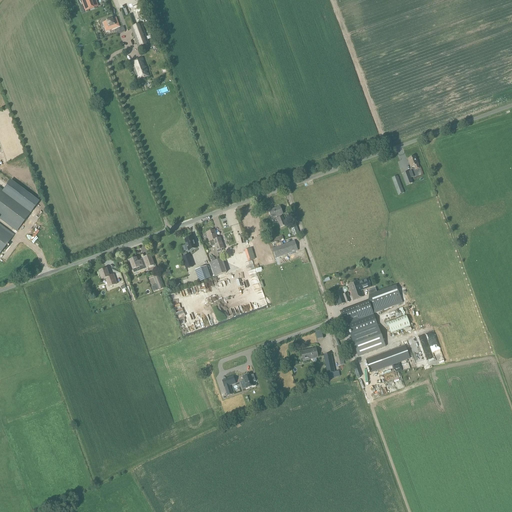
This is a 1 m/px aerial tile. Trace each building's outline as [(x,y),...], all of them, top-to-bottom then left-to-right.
[(116,18),(104,23),(107,31),(119,26),(116,18)] [(148,44),(140,25),(132,28),(140,47),(148,44)] [(143,58),(132,62),(139,80),(149,76),(143,58)] [(419,168),(415,157),(408,159),(410,168),(414,166),(415,170),(419,168)] [(411,171),(402,174),(406,186),(413,183),(411,178),(414,177),(411,171)] [(404,193),(398,176),(392,178),(398,195),(404,193)] [(10,182),(2,192),(30,213),(38,203),(10,182)] [(0,218),(17,231),(30,213),(0,190),(0,218)] [(282,217),(282,215),(283,215),(280,206),(268,211),(270,216),(271,216),(272,219),(277,217),(277,219),(280,228),(286,225),(283,217),(282,217)] [(0,253),(12,238),(0,228),(0,253)] [(224,248),(220,237),(217,239),(214,231),(207,233),(211,247),(215,245),(217,253),(221,252),(222,250),(222,249),(224,248)] [(273,245),(284,241),(282,235),(271,239),(273,245)] [(188,250),(188,251),(196,249),(192,238),(185,240),(186,245),(184,246),(186,251),(188,250)] [(275,259),(298,251),(295,241),(272,249),(275,259)] [(136,258),(130,261),(133,270),(139,268),(140,270),(154,266),(151,256),(143,258),(144,260),(138,262),(136,258)] [(17,266),(19,267),(26,261),(24,259),(17,266)] [(215,277),(227,273),(222,259),(210,263),(215,277)] [(251,264),(250,264),(249,261),(243,262),(245,269),(252,268),(251,264)] [(106,279),(109,287),(117,284),(113,275),(109,276),(107,269),(99,272),(102,280),(106,279)] [(195,274),(199,286),(211,282),(207,270),(195,274)] [(154,292),(159,290),(163,289),(158,277),(155,277),(157,285),(152,287),(154,292)] [(358,282),(348,285),(354,300),(363,297),(361,291),(371,288),(368,279),(358,283),(358,282)] [(343,322),(347,320),(352,333),(350,335),(358,357),(384,347),(385,346),(372,311),(402,300),(396,285),(369,295),(368,301),(340,312),(343,322)] [(342,291),(334,295),(338,307),(350,302),(347,293),(343,294),(342,291)] [(133,303),(158,296),(157,292),(132,299),(133,303)] [(124,296),(99,303),(100,307),(125,299),(124,296)] [(136,311),(161,303),(159,299),(149,302),(148,301),(146,301),(147,304),(135,308),(136,311)] [(103,314),(127,307),(126,303),(102,310),(103,314)] [(125,312),(104,318),(105,322),(130,314),(128,309),(125,310),(125,312)] [(395,313),(386,316),(389,324),(389,327),(396,325),(394,319),(397,318),(395,313)] [(108,329),(133,321),(130,315),(118,319),(119,322),(111,325),(110,323),(107,324),(108,329)] [(145,335),(170,328),(167,320),(143,326),(144,332),(145,335)] [(111,336),(135,329),(133,323),(123,326),(109,330),(111,336)] [(147,341),(172,333),(171,330),(162,333),(161,332),(146,337),(147,341)] [(149,347),(174,339),(173,336),(161,340),(161,339),(158,339),(158,340),(153,341),(148,343),(149,347)] [(156,349),(150,351),(151,353),(176,345),(175,343),(162,347),(162,345),(155,347),(156,349)] [(405,345),(366,360),(371,373),(410,358),(405,345)] [(338,366),(344,365),(340,347),(334,348),(338,366)] [(154,359),(178,352),(177,348),(162,353),(153,356),(154,359)] [(306,352),(306,351),(301,352),(303,361),(310,359),(317,357),(315,350),(306,352)] [(156,365),(180,358),(179,354),(162,360),(162,358),(156,360),(157,362),(155,363),(156,365)] [(331,354),(324,356),(328,374),(327,374),(328,379),(340,377),(339,371),(335,372),(331,354)] [(182,361),(167,365),(166,363),(162,365),(156,366),(158,371),(183,364),(182,361)] [(125,376),(150,368),(149,366),(124,374),(125,376)] [(162,383),(187,376),(185,370),(184,366),(162,372),(163,374),(159,375),(160,378),(161,378),(162,383)] [(156,370),(152,372),(157,385),(162,384),(156,370)] [(132,394),(156,387),(151,371),(146,373),(146,371),(136,374),(137,377),(127,380),(128,383),(130,389),(132,394)] [(253,382),(256,381),(253,375),(251,376),(251,375),(243,377),(247,389),(254,386),(253,382)] [(229,386),(229,385),(235,383),(233,377),(222,381),(225,387),(229,386)]
